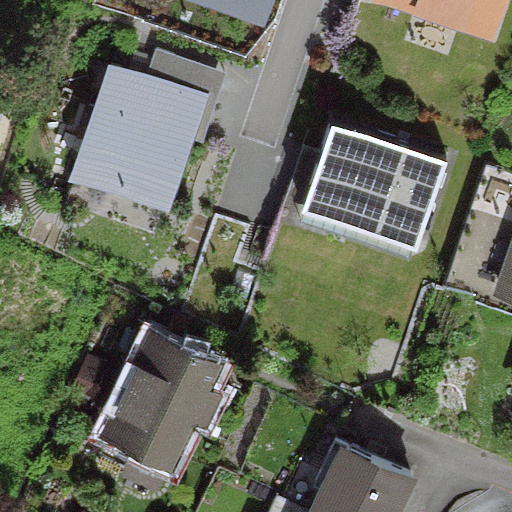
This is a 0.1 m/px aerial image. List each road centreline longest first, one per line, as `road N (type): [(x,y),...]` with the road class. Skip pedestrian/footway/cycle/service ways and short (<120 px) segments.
road 1 (residential): [(252,362),(511,477)]
road 2 (residential): [(298,0),(250,133)]
